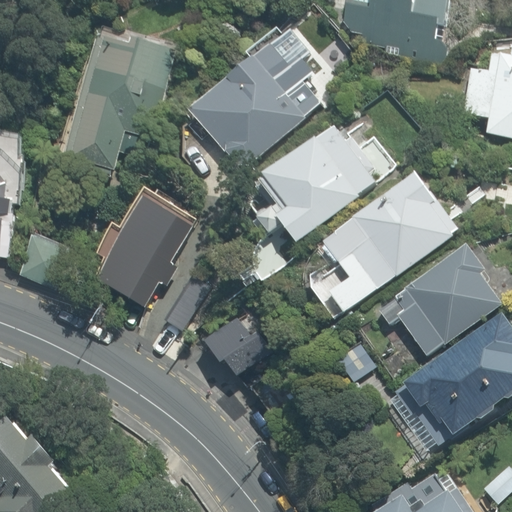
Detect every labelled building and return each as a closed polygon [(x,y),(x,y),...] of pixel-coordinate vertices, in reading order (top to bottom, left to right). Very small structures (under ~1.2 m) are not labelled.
[(44,0),(7,0),(29,18),(44,0)] [(462,16),(395,0),(355,0),(344,47),(364,51),(399,60),(449,71),(462,16)] [(179,59),(100,40),(67,173),(123,186),(133,146),(157,152),(179,59)] [(332,105),(279,42),(192,115),(245,177),(332,105)] [(511,84),(495,82),(493,101),(473,99),(467,142),(491,145),(489,162),(511,165),(511,84)] [(388,185),(344,125),(268,184),(283,208),(277,212),(302,246),(388,185)] [(0,239),(1,218),(0,217),(0,212),(7,213),(10,199),(5,198),(6,182),(0,174),(0,239)] [(463,233),(426,180),(333,249),(359,282),(339,297),(354,317),(463,233)] [(199,225),(159,199),(104,285),(151,312),(199,225)] [(42,237),(25,273),(67,292),(83,256),(42,237)] [(511,304),(469,250),(395,307),(437,361),(511,304)] [(212,289),(193,277),(164,323),(183,335),(212,289)] [(511,322),(509,318),(413,390),(430,412),(437,408),(462,442),(511,404),(511,322)] [(237,320),(204,344),(220,367),(225,364),(237,381),(272,356),(259,339),(254,342),(237,320)] [(267,378),(251,390),(271,417),(287,405),(267,378)] [(50,443),(44,448),(25,424),(0,410),(0,511),(60,511),(81,496),(57,465),(64,460),(50,443)] [(511,499),(511,471),(485,490),(498,509),(511,499)] [(473,511),(452,478),(398,511),(473,511)]
